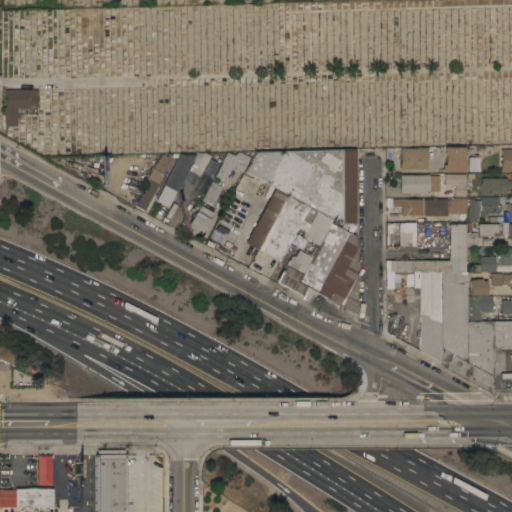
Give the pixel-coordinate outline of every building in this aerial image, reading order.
[(37,90),(36,115),(26,115),(26,108),(16,108),(15,126),(3,126),(3,106),(4,106),(5,90),(37,90)] [(464,172),(444,172),(444,171),(442,171),(442,164),(444,164),(444,147),(463,147),(464,172)] [(399,169),(399,148),(426,148),(426,169),(399,169)] [(282,151),(354,149),(355,222),(341,223),(341,224),(264,182),(282,151)] [(511,171),(499,171),(499,150),(511,150),(511,171)] [(264,183),(243,172),(254,151),(282,151),(264,182),(264,183)] [(210,156),(199,176),(198,175),(192,185),(183,180),(197,153),(203,152),(210,156)] [(249,157),(242,172),(233,167),(233,168),(230,167),(223,181),(214,177),(221,163),(220,162),(225,152),(233,156),(237,152),(238,153),(239,152),(249,157)] [(167,207),(155,201),(163,185),(162,185),(179,153),(182,154),(186,156),(187,154),(195,154),(167,207)] [(147,180),(146,179),(155,162),(156,162),(161,154),(170,158),(170,159),(173,161),(160,186),(157,185),(143,211),(134,206),(147,180)] [(479,171),(467,171),(467,157),(473,157),(473,154),(477,154),(477,157),(478,157),(479,171)] [(429,175),(429,176),(438,176),(438,191),(428,191),(428,192),(399,193),(399,175),(429,175)] [(459,185),(459,175),(464,175),(464,197),(453,197),(453,185),(459,185)] [(489,192),(489,196),(481,196),(481,197),(475,197),(475,185),(479,185),(479,184),(481,184),(481,178),(506,178),(506,181),(510,181),(510,188),(506,188),(506,192),(489,192)] [(211,181),(221,187),(211,205),(201,200),(211,181)] [(244,243),(248,236),(243,233),(247,225),(252,228),(273,189),(285,195),(256,250),(244,243)] [(285,195),(307,207),(296,229),(278,261),(256,250),(285,195)] [(497,197),(497,205),(500,205),(500,212),(497,212),(497,214),(485,214),(485,217),(479,217),(479,211),(480,211),(480,202),(480,197),(497,197)] [(452,199),(452,198),(465,198),(465,219),(460,219),(460,222),(450,222),(450,210),(446,210),(446,216),(423,216),(423,199),(452,199)] [(467,198),(472,198),(472,200),(479,200),(479,206),(478,206),(478,210),(477,210),(477,217),(474,217),(474,222),(467,222),(467,198)] [(421,199),(421,216),(403,215),(404,212),(400,212),(400,207),(391,207),(391,199),(421,199)] [(511,219),(508,220),(508,219),(502,219),(502,222),(488,222),(488,217),(501,216),(501,205),(505,205),(505,204),(509,204),(511,204),(511,219)] [(200,236),(186,228),(194,213),(195,213),(199,206),(212,213),(200,236)] [(316,293),(304,287),(300,295),(276,282),(290,255),(294,256),(297,250),(299,251),(305,239),(300,236),(302,232),(296,229),(307,207),(331,220),(329,223),(339,228),(341,224),(348,223),(352,226),(316,293)] [(511,224),(511,241),(510,241),(510,235),(501,235),(501,222),(507,222),(507,224),(511,224)] [(414,223),(413,246),(398,245),(398,223),(414,223)] [(448,224),(465,224),(463,271),(388,272),(388,260),(447,260),(448,224)] [(497,224),(497,233),(491,233),(491,236),(477,236),(477,224),(497,224)] [(355,227),(351,235),(355,237),(355,311),(354,313),(316,293),(352,226),(355,227)] [(465,230),(469,230),(469,233),(475,233),(475,247),(466,247),(465,230)] [(481,238),(491,238),(491,246),(481,246),(481,238)] [(511,265),(506,265),(506,271),(479,271),(479,256),(494,256),(494,264),(497,264),(497,248),(511,248),(511,265)] [(419,351),(419,314),(418,314),(418,272),(440,272),(440,363),(419,351)] [(440,272),(466,272),(465,320),(511,320),(511,348),(492,348),(492,395),(440,367),(440,363),(440,272)] [(489,273),(500,273),(500,285),(489,286),(489,273)] [(511,290),(508,290),(508,284),(501,284),(501,274),(509,274),(509,273),(511,273),(511,290)] [(491,312),(479,312),(479,320),(466,320),(466,289),(468,289),(468,279),(480,279),(480,282),(485,282),(485,283),(487,283),(487,294),(486,294),(486,296),(491,296),(491,312)] [(511,300),(511,314),(499,314),(499,300),(511,300)] [(38,453),(53,454),(53,484),(37,484),(38,453)] [(95,511),(95,454),(125,454),(125,511),(95,511)] [(0,506),(0,488),(52,488),(52,506),(0,506)]
